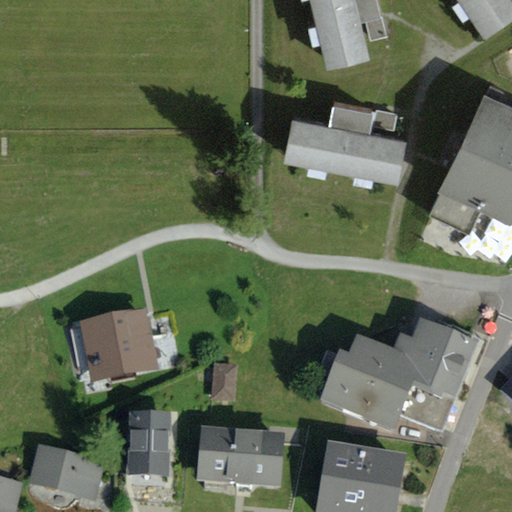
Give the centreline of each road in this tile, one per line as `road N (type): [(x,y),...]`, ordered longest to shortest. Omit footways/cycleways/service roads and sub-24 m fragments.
road 1 (track): [(272,254),(221,233),(166,234),(0,300)]
road 2 (track): [(272,254),(257,227),(254,0)]
road 3 (track): [(511,287),(272,254)]
road 4 (unclassified): [(511,309),(433,511)]
